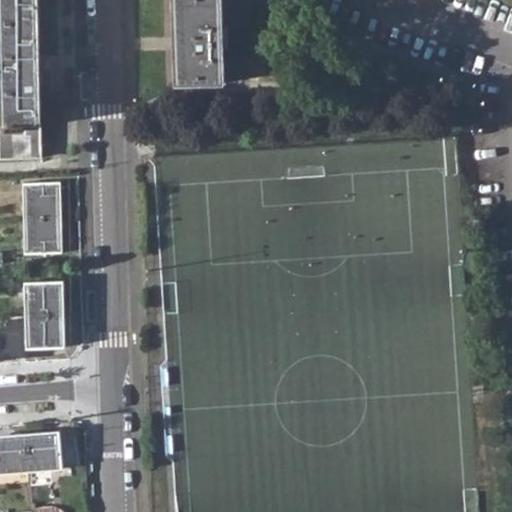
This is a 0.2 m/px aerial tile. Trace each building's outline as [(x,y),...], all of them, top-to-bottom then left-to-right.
[(4,0),(6,127),(1,126),(3,159),(42,158),(42,153),(47,153),(46,143),(42,143),(40,92),(50,91),(50,68),(40,68),(38,0),(4,0)] [(223,22),(221,0),(175,0),(178,81),(225,80),(225,56),(221,56),(221,40),(227,40),(226,27),(220,28),(220,22),(223,22)] [(25,183),(26,219),(62,218),(61,183),(25,183)] [(26,219),(27,252),(63,251),(62,218),(26,219)] [(28,284),(28,313),(66,313),(65,283),(28,284)] [(28,313),(29,342),(66,342),(66,313),(28,313)] [(28,433),(31,469),(61,466),(59,431),(28,433)] [(0,435),(0,470),(31,469),(28,433),(0,435)]
